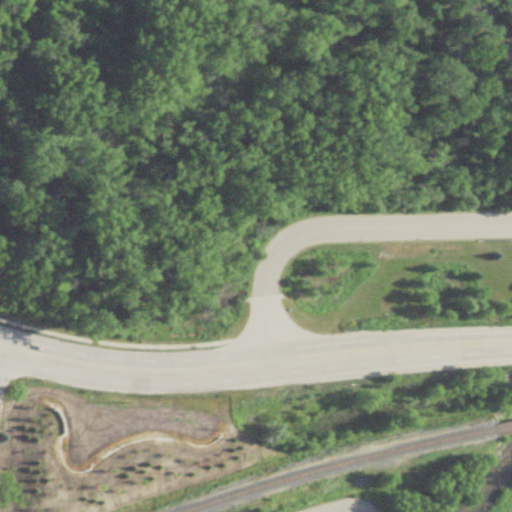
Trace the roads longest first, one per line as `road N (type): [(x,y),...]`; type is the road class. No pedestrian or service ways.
road 1 (motorway): [(290,364),(511,348)]
road 2 (tertiary): [(0,355),(88,372),(216,371)]
road 3 (motorway): [(511,334),(375,348)]
